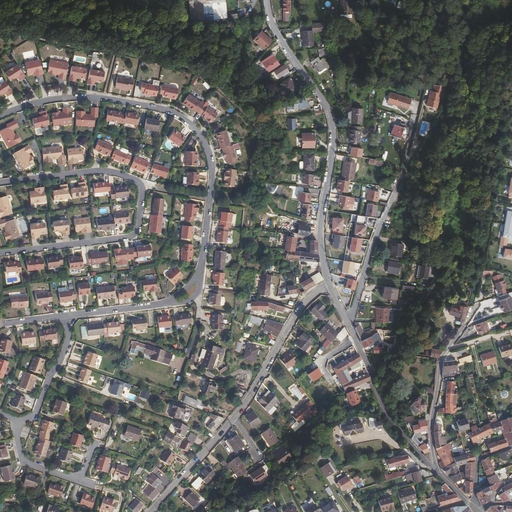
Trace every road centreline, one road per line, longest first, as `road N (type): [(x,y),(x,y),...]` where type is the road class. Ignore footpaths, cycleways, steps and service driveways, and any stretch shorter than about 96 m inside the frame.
road 1 (residential): [(67,316),(168,302),(188,285),(201,267),(214,167),(202,132),(174,111),(62,92),(0,114)]
road 2 (residential): [(328,281),(320,223),(332,122),(274,29),(266,0)]
road 3 (unclassified): [(348,325),(385,212),(452,79)]
road 4 (residential): [(142,182),(139,222),(129,237),(0,252)]
road 5 (residential): [(436,471),(392,419),(348,325)]
road 6 (residential): [(233,418),(298,310),(328,281)]
road 7 (residential): [(436,471),(431,418),(439,359),(464,327)]
road 8 (residential): [(0,182),(107,169),(142,182)]
road 9 (residential): [(18,422),(23,460),(81,480),(93,446)]
road 10 (residential): [(150,511),(233,418)]
road 11 (residential): [(18,422),(36,414),(61,360),(67,316)]
